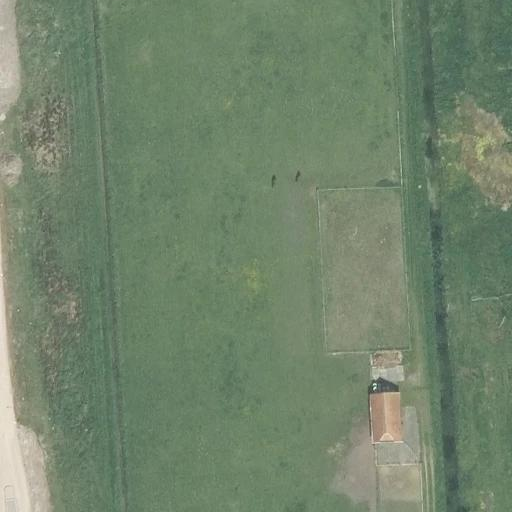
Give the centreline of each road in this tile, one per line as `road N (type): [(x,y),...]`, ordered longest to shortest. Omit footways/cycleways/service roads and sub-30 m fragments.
road 1 (unknown): [(356,0),(386,511),(121,511),(89,0)]
road 2 (track): [(399,0),(428,511)]
road 3 (unknown): [(468,511),(440,0)]
